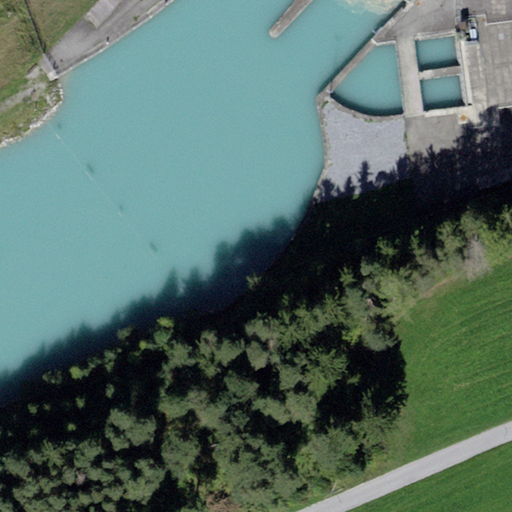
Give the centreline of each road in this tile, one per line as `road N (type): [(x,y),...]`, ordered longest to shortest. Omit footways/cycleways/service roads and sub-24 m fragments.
road 1 (unclassified): [(312,511),(511,433)]
road 2 (track): [(130,0),(0,109)]
